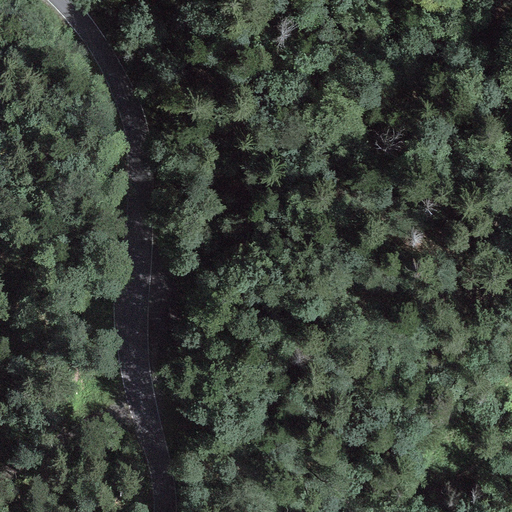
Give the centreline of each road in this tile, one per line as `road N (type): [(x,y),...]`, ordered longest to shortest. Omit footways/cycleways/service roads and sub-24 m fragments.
road 1 (tertiary): [(62,0),(107,61),(135,123),(141,179),(132,345),(165,511)]
road 2 (track): [(144,409),(0,468)]
